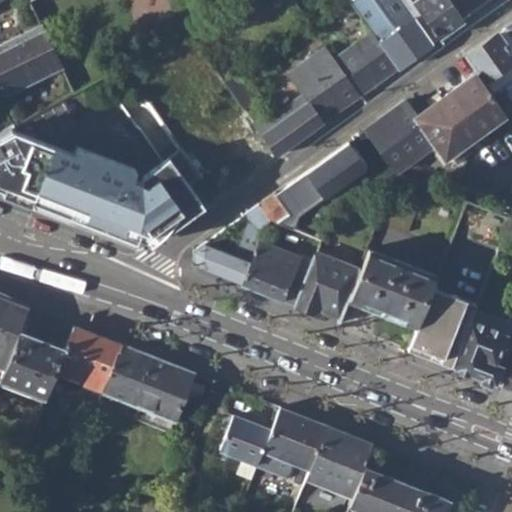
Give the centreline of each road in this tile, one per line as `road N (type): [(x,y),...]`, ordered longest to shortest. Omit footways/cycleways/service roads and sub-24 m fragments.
road 1 (residential): [(511,4),(178,242),(129,298)]
road 2 (primary): [(511,450),(129,298)]
road 3 (primary): [(129,298),(0,237)]
road 4 (primary): [(0,263),(129,298)]
